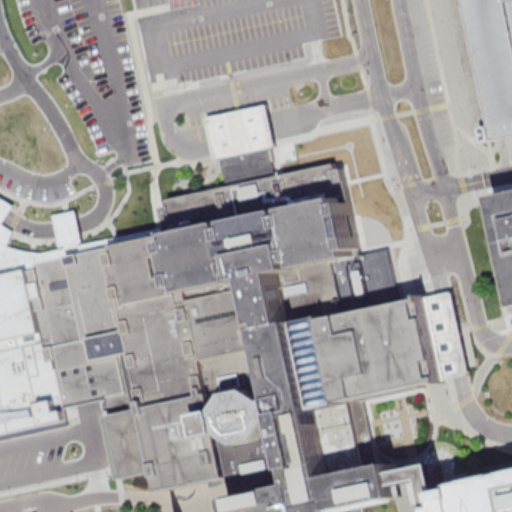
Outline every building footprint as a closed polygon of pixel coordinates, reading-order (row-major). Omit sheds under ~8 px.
[(511,0),(464,0),(490,126),(482,127),(485,143),(490,141),(492,141),(504,139),(511,137),(511,0)] [(282,175),(254,181),(230,186),(224,158),(218,160),(209,116),(240,110),(269,104),(279,146),(275,147),(282,175)] [(351,202),(344,204),(343,197),(170,234),(163,208),(169,207),(168,204),(167,201),(222,189),(230,186),(254,181),(282,175),(285,176),(335,165),(337,171),(344,170),(347,184),(351,202)] [(511,192),(498,196),(511,260),(511,192)] [(0,226),(1,226),(3,227),(18,206),(13,202),(5,198),(0,195),(0,226)] [(170,234),(186,294),(192,290),(255,277),(284,271),(337,263),(357,259),(355,254),(362,252),(351,202),(344,204),(343,197),(170,234)] [(49,220),(49,248),(59,248),(68,247),(75,244),(83,238),(91,230),(96,222),(97,218),(99,209),(99,200),(70,199),(71,207),(70,209),(69,212),(68,214),(67,216),(65,218),(63,219),(60,220),(57,220),(49,220)] [(116,414),(148,407),(128,306),(115,247),(111,248),(111,246),(109,246),(104,225),(96,222),(91,230),(83,238),(75,244),(68,247),(72,257),(37,262),(38,269),(32,270),(52,362),(59,360),(69,408),(112,399),(116,414)] [(170,234),(115,247),(128,306),(186,294),(170,234)] [(0,240),(5,243),(16,247),(23,249),(29,250),(29,251),(36,252),(37,262),(38,269),(32,270),(36,291),(52,362),(59,360),(69,408),(68,408),(71,425),(0,440),(0,240)] [(284,271),(337,263),(348,314),(331,317),(349,403),(355,402),(370,473),(334,481),(301,322),(295,323),(284,271)] [(255,277),(284,271),(295,323),(301,322),(334,481),(370,473),(402,467),(403,474),(406,485),(409,500),(349,511),(240,511),(238,501),(303,487),(289,425),(282,397),(270,344),(257,286),(255,277)] [(148,407),(128,306),(186,294),(192,290),(194,299),(257,286),(270,344),(207,360),(214,393),(148,407)] [(428,297),(437,336),(447,383),(474,378),(462,327),(454,291),(452,292),(428,297)] [(348,314),(331,317),(349,403),(355,402),(428,387),(447,383),(437,336),(428,297),(348,314)] [(206,413),(223,410),(234,393),(255,389),(274,400),(282,397),(289,425),(288,425),(285,420),(278,422),(267,439),(246,445),(230,431),(223,433),(211,436),(206,413)] [(214,393),(223,410),(206,413),(211,436),(223,433),(232,476),(163,490),(160,471),(122,478),(108,416),(116,414),(148,407),(214,393)] [(446,487),(441,466),(403,474),(406,485),(432,479),(434,490),(446,487)] [(439,511),(434,490),(446,487),(511,472),(511,511),(439,511)]
